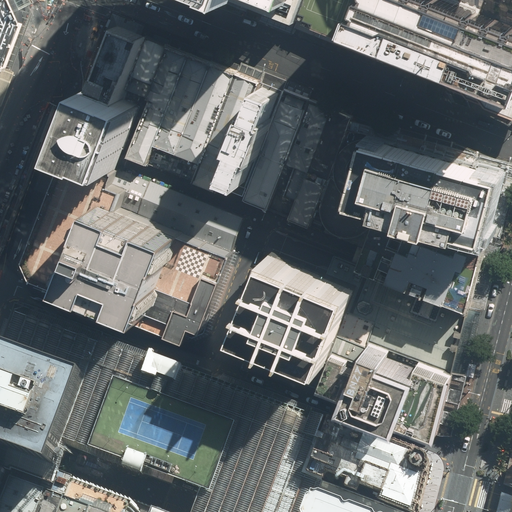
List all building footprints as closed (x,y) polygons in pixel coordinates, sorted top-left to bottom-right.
[(0,0),(0,54),(6,52),(20,15),(13,0),(0,0)] [(511,0),(303,0),(295,22),(322,33),(336,39),(511,112),(511,0)] [(96,88),(123,98),(131,77),(146,36),(119,26),(96,88)] [(169,45),(146,36),(131,77),(153,85),(169,45)] [(188,52),(169,45),(146,107),(128,155),(129,155),(147,162),(188,52)] [(211,61),(188,52),(154,143),(177,152),(211,61)] [(236,71),(211,61),(176,153),(201,162),(236,71)] [(260,79),(236,71),(196,175),(220,184),(225,172),(260,79)] [(284,87),(260,79),(225,172),(250,181),(284,87)] [(96,88),(93,87),(73,141),(64,166),(116,186),(121,172),(125,163),(126,159),(123,158),(143,106),(123,98),(96,88)] [(311,97),(284,87),(250,181),(244,198),(271,208),(311,97)] [(329,103),(311,97),(271,208),(276,210),(282,212),(289,214),(329,103)] [(352,112),(329,103),(289,214),(312,222),(322,194),(352,112)] [(367,137),(364,142),(497,174),(371,124),(367,137)] [(351,197),(350,202),(365,205),(377,208),(382,209),(484,238),(497,174),(364,142),(363,148),(362,154),(358,171),(356,179),(355,181),(354,187),(351,197)] [(31,251),(25,268),(39,273),(173,324),(196,332),(230,246),(110,201),(116,186),(64,166),(34,243),(31,251)] [(116,186),(110,201),(230,246),(241,217),(121,172),(116,186)] [(322,194),(312,222),(331,229),(342,232),(356,237),(370,242),(382,209),(377,208),(365,205),(350,202),(322,194)] [(470,307),(484,238),(382,209),(370,242),(361,265),(470,307)] [(328,272),(278,251),(272,266),(248,326),(332,359),(360,285),(328,272)] [(456,372),(470,307),(361,265),(333,255),(331,263),(328,272),(360,285),(332,359),(324,382),(350,393),(372,340),(456,372)] [(5,337),(0,348),(0,473),(3,475),(6,467),(52,484),(55,476),(62,459),(69,440),(152,470),(165,475),(175,479),(202,489),(199,497),(195,509),(193,511),(307,511),(314,494),(319,480),(309,476),(326,425),(213,383),(202,379),(188,374),(160,362),(61,323),(17,306),(17,307),(9,327),(5,337)] [(372,340),(350,393),(440,432),(456,372),(372,340)] [(475,364),(470,363),(467,376),(472,377),(475,364)] [(326,425),(309,476),(319,480),(402,511),(413,511),(422,461),(326,425)] [(6,467),(3,475),(0,483),(0,511),(72,511),(82,486),(63,479),(55,476),(52,484),(6,467)] [(402,511),(319,480),(314,494),(363,511),(402,511)] [(85,487),(82,486),(72,511),(147,511),(149,510),(142,508),(113,497),(88,488),(85,487)] [(363,511),(314,494),(307,511),(363,511)]
